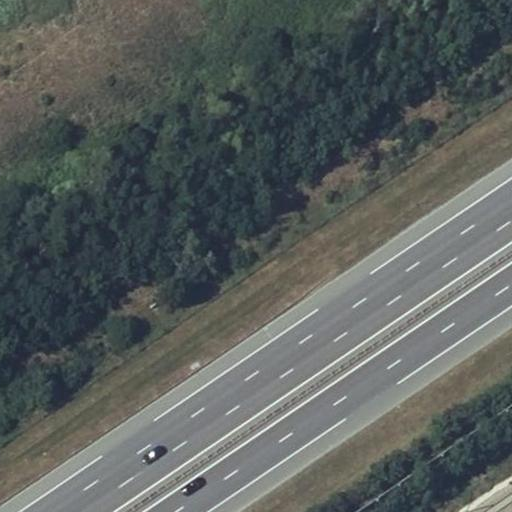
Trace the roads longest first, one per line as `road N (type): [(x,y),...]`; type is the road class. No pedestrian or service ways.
road 1 (motorway): [(511,211),(71,511)]
road 2 (motorway): [(177,511),(511,284)]
